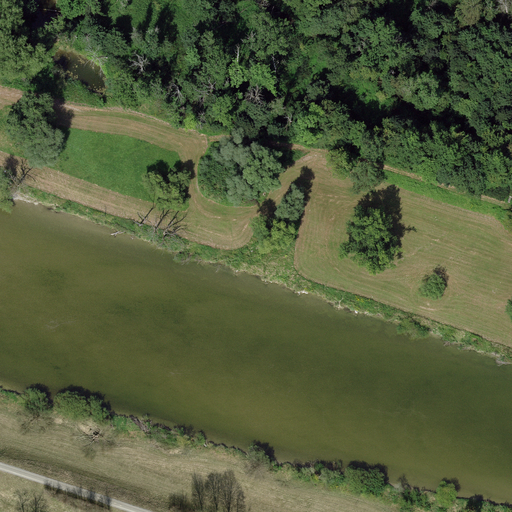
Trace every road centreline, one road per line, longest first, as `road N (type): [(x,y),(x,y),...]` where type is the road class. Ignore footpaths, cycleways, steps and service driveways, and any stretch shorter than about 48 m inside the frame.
road 1 (track): [(0,90),(29,108),(337,152),(511,209)]
road 2 (track): [(0,435),(238,511)]
road 3 (track): [(0,465),(143,511)]
